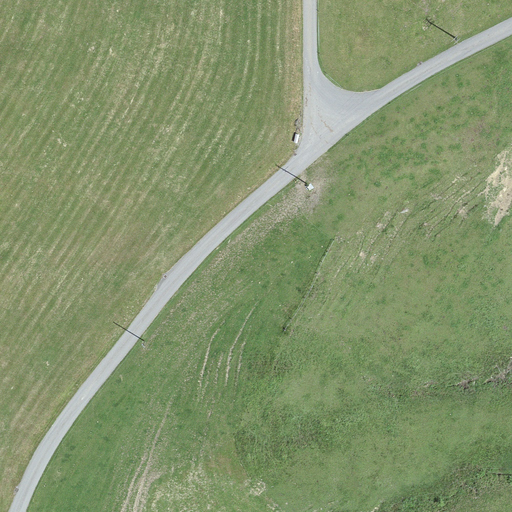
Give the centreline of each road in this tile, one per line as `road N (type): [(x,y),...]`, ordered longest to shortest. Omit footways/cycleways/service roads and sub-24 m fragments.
road 1 (unclassified): [(337,128),(197,256),(82,399),(18,511)]
road 2 (unclassified): [(511,28),(337,128)]
road 3 (unclassified): [(311,0),(310,68),(337,128)]
